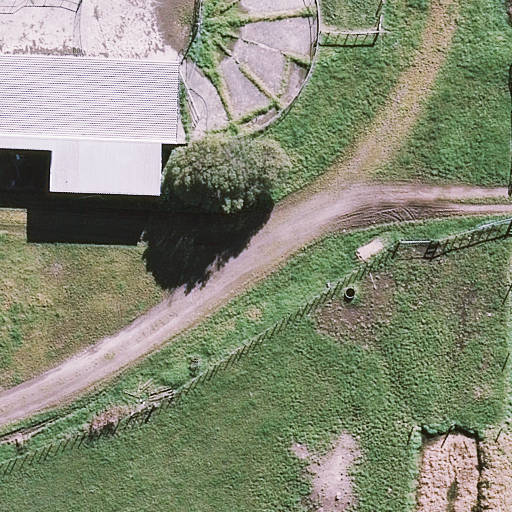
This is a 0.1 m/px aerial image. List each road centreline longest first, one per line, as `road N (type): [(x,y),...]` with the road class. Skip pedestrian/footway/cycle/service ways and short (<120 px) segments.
road 1 (track): [(234,218),(297,200),(393,67),(420,0)]
road 2 (track): [(0,364),(93,332),(234,218)]
road 3 (track): [(234,218),(0,206)]
road 4 (track): [(316,173),(511,209)]
